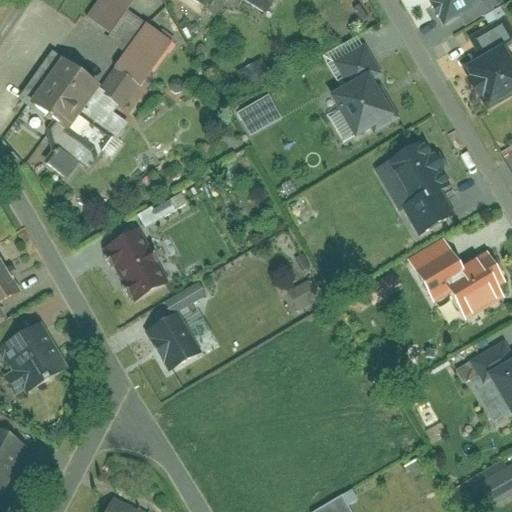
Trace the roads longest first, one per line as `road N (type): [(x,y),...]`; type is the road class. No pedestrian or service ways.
road 1 (residential): [(0,170),(126,388)]
road 2 (residential): [(394,0),(511,192)]
road 3 (residential): [(126,388),(200,511)]
road 4 (residential): [(126,388),(57,511)]
